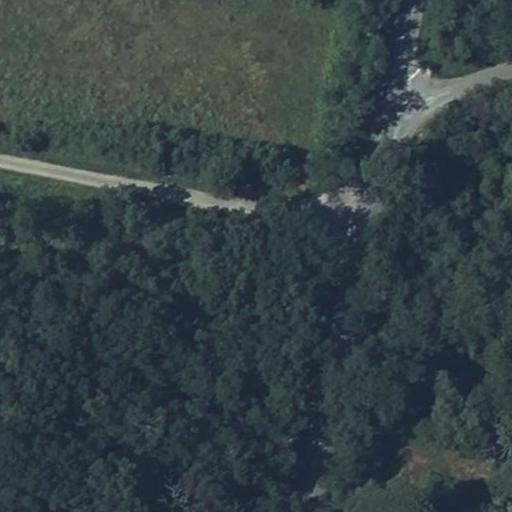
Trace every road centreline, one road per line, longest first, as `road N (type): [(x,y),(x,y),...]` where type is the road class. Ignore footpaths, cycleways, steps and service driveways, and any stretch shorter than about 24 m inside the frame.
road 1 (tertiary): [(383,97),(297,511)]
road 2 (track): [(357,226),(0,150)]
road 3 (unclassified): [(383,97),(511,60)]
